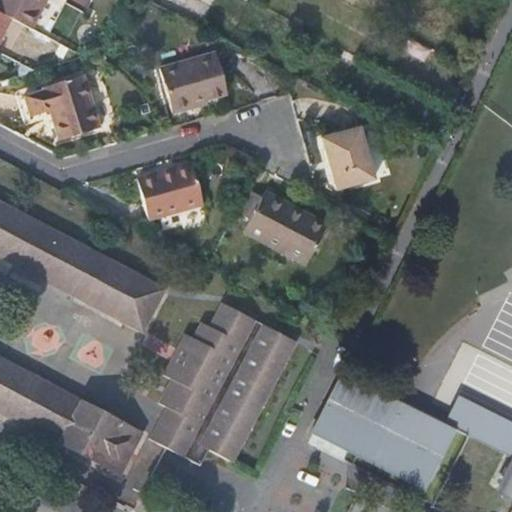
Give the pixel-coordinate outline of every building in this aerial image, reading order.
[(42,0),(0,0),(0,13),(24,28),(42,0)] [(218,45),(166,59),(179,104),(200,98),(198,93),(229,84),(218,45)] [(362,67),(365,60),(343,49),(340,55),(362,67)] [(46,92),(28,98),(33,118),(56,110),(59,121),(55,122),(61,141),(102,129),(85,77),(45,89),(46,92)] [(363,130),(325,141),(339,191),(377,180),(363,130)] [(161,173),(139,179),(151,220),(204,205),(193,168),(163,176),(161,173)] [(250,190),(239,211),(252,218),(263,197),(250,190)] [(263,197),(252,218),(245,233),(308,266),(328,225),(313,216),(311,219),(283,205),(285,201),(266,191),(263,197)] [(133,314),(146,321),(163,288),(0,202),(0,253),(58,285),(62,277),(76,284),(72,291),(129,322),(133,314)] [(58,285),(72,291),(76,284),(62,277),(58,285)] [(172,411),(157,444),(199,465),(207,449),(231,461),(290,338),(214,301),(203,324),(195,321),(186,337),(178,333),(159,375),(167,378),(154,403),(163,407),(172,411)] [(142,329),(146,321),(133,314),(129,322),(142,329)] [(0,358),(0,409),(110,468),(121,445),(130,450),(139,433),(0,358)] [(321,429),(349,372),(346,370),(317,427),(321,429)] [(349,372),(321,429),(424,483),(435,463),(440,466),(458,430),(349,372)] [(148,440),(157,444),(172,411),(163,407),(148,440)] [(118,472),(130,450),(121,445),(110,468),(118,472)] [(511,473),(502,492),(511,497),(511,473)]
